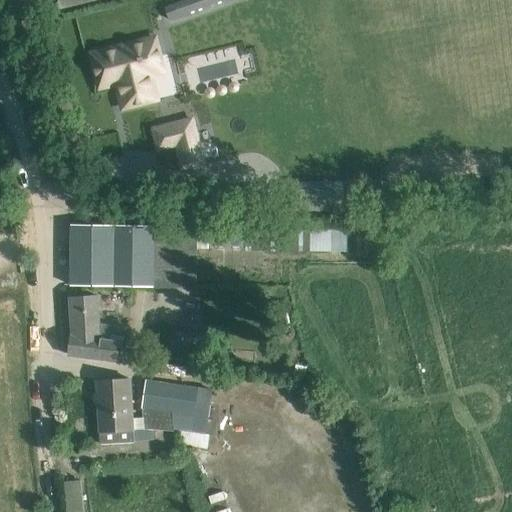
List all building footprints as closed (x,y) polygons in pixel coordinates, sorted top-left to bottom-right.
[(183,0),(164,7),(168,19),(220,0),(183,0)] [(294,52),(290,29),(238,38),(242,61),(294,52)] [(141,102),(135,78),(162,71),(154,38),(91,54),(99,87),(117,82),(123,107),(141,102)] [(158,152),(176,147),(182,171),(204,165),(193,120),(152,130),(158,152)] [(232,185),(225,185),(224,185),(224,195),(228,195),(232,195),(232,185)] [(335,208),(336,187),(309,186),(308,206),(335,208)] [(70,284),(70,285),(154,285),(154,231),(154,225),(148,225),(148,214),(125,213),(125,225),(83,224),(77,224),(71,224),(70,283),(70,284)] [(347,250),(346,227),(281,228),(281,237),(275,237),(275,251),(347,250)] [(71,334),(68,354),(124,361),(128,326),(99,322),(97,296),(70,297),(72,334),(71,334)] [(293,364),(292,375),(304,376),(306,365),(293,364)] [(130,379),(96,380),(99,431),(99,435),(100,443),(134,441),(133,429),(143,428),(154,429),(180,431),(186,431),(189,414),(208,416),(210,405),(195,403),(198,387),(146,380),(142,407),(143,417),(133,418),(130,379)] [(63,482),(66,511),(83,511),(80,480),(63,482)]
